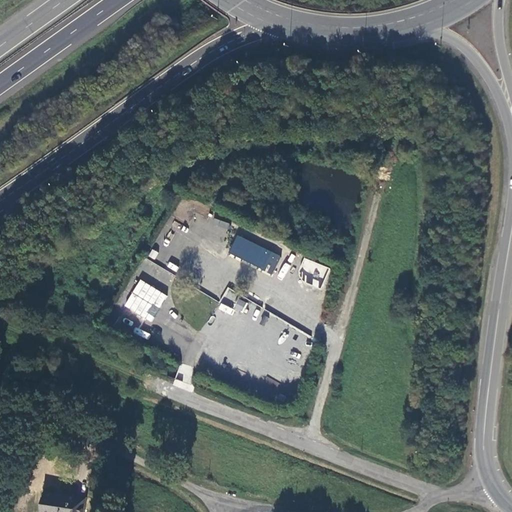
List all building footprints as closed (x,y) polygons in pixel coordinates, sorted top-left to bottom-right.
[(268,252),(237,238),(230,254),(260,268),(268,252)] [(297,281),(322,287),(327,265),(302,259),(297,281)] [(241,311),(245,302),(238,299),(234,308),(241,311)] [(114,327),(120,317),(112,311),(105,321),(114,327)] [(81,511),(84,495),(42,489),(39,511),(81,511)]
